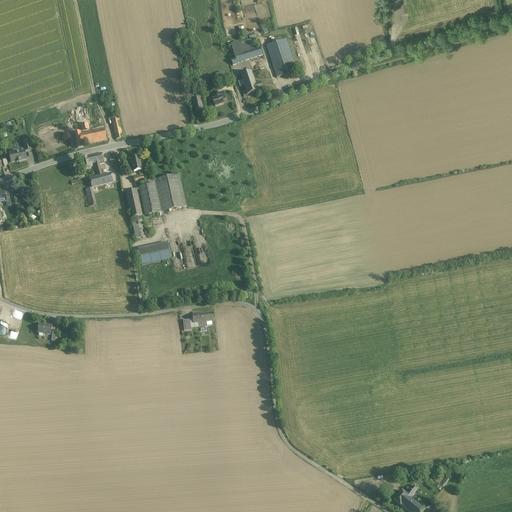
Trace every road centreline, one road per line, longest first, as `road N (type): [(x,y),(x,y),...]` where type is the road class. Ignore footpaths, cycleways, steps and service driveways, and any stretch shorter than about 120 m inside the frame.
road 1 (tertiary): [(0,183),(85,154),(203,130),(511,17)]
road 2 (unclassified): [(388,511),(282,436),(264,323),(251,308),(60,318),(0,299)]
